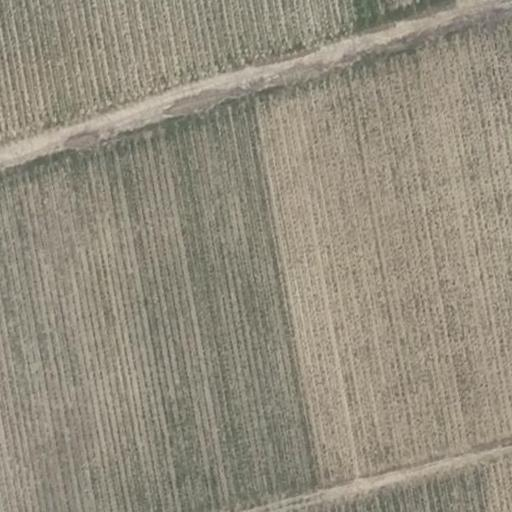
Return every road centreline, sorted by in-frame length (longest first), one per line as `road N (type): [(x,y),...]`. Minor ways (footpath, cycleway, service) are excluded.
road 1 (track): [(0,156),(511,0)]
road 2 (track): [(257,511),(511,444)]
